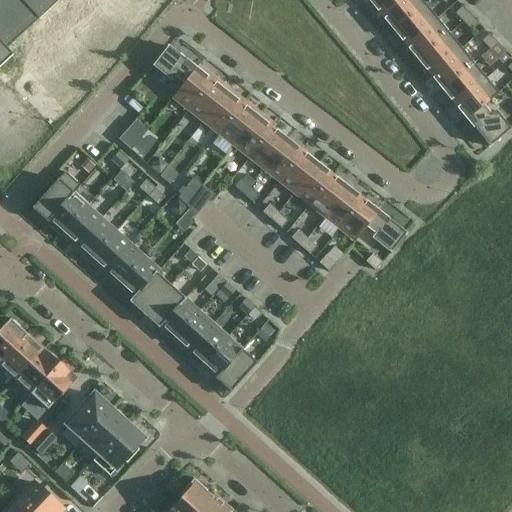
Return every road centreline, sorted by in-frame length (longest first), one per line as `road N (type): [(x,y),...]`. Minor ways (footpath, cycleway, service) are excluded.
road 1 (residential): [(317,0),(450,161),(446,187),(423,193),(403,185),(184,13),(0,218)]
road 2 (residential): [(190,429),(7,268)]
road 3 (residential): [(283,511),(190,429)]
